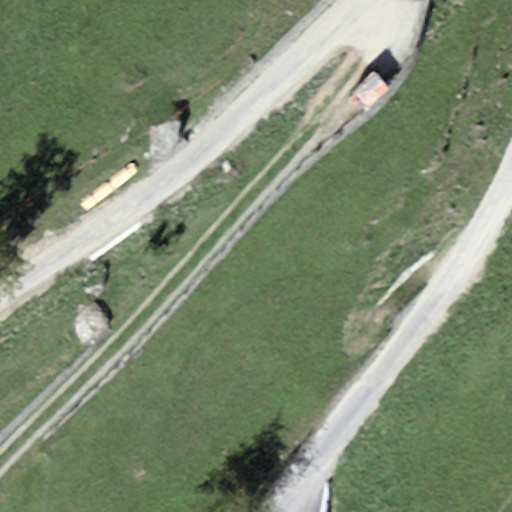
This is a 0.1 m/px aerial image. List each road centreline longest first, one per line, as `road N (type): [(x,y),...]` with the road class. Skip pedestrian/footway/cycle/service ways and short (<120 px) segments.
road 1 (track): [(396,0),(387,63),(0,457)]
road 2 (unclassified): [(371,0),(153,195),(0,294)]
road 3 (unclassified): [(281,511),(464,274),(511,181)]
